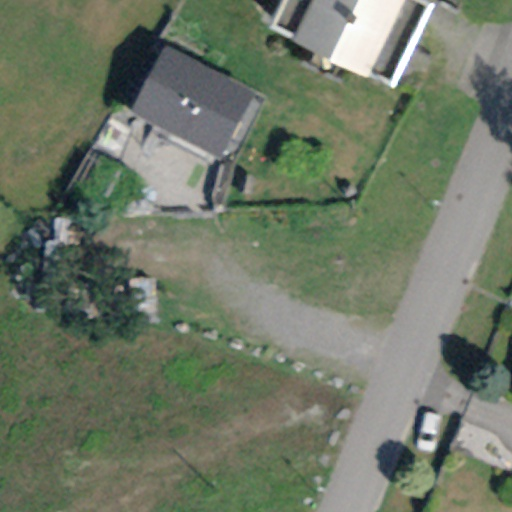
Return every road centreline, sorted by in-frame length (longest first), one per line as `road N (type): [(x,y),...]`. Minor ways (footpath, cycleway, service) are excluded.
road 1 (residential): [(511,111),(352,511)]
road 2 (track): [(244,298),(399,384)]
